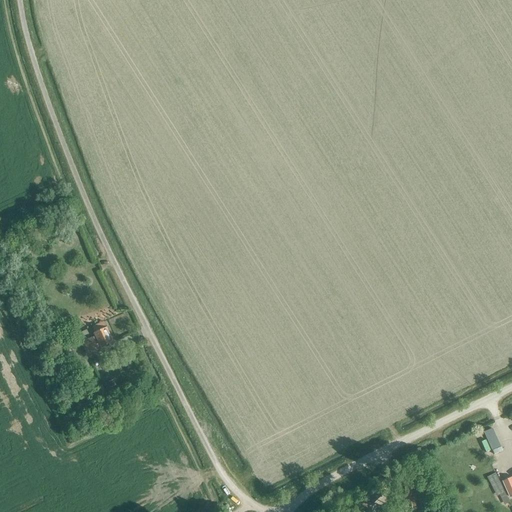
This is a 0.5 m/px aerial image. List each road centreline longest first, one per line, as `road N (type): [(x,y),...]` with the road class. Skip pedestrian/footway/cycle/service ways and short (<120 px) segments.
road 1 (unclassified): [(264,511),(217,468),(112,259),(53,119),(21,0)]
road 2 (unclassified): [(283,511),(363,458),(511,386)]
